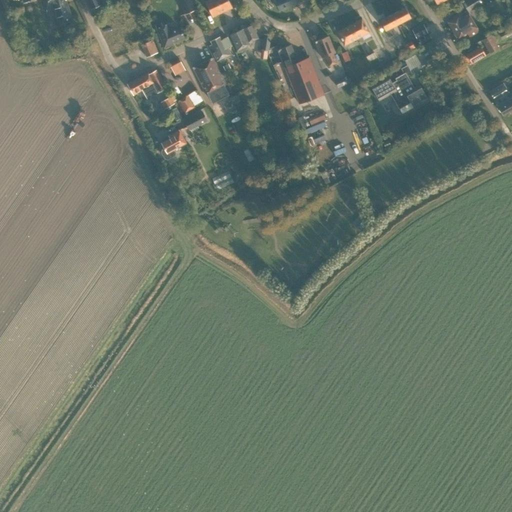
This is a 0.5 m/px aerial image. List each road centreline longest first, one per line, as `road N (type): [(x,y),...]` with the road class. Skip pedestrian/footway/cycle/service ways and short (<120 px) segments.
road 1 (residential): [(254,12),(121,75),(80,0)]
road 2 (residential): [(511,139),(422,0)]
road 3 (residential): [(254,12),(284,27),(369,0)]
